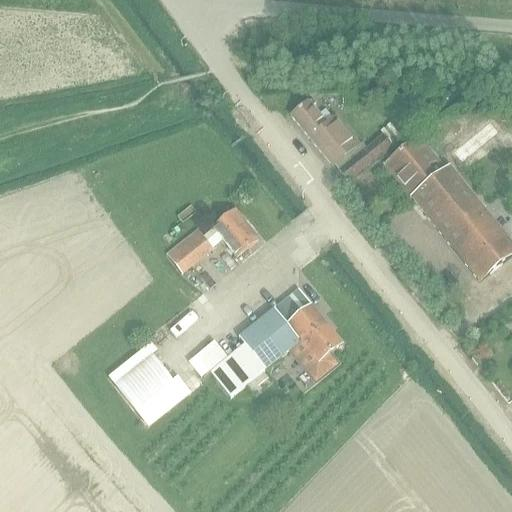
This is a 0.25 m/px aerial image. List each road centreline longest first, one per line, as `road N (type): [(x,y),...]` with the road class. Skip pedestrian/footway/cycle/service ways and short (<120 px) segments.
road 1 (residential): [(511,430),(282,151),(192,15)]
road 2 (residential): [(511,26),(231,6),(192,15)]
